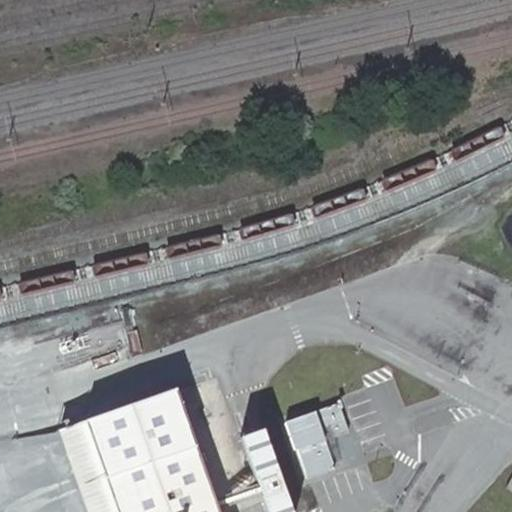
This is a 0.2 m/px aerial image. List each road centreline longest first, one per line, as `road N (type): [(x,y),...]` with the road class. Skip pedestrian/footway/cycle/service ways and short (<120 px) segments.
road 1 (unknown): [(187,322),(318,292),(363,297),(511,373)]
road 2 (unknown): [(258,511),(187,322)]
road 3 (unknown): [(0,370),(187,322)]
road 4 (unknown): [(511,427),(468,436),(449,450),(411,511)]
